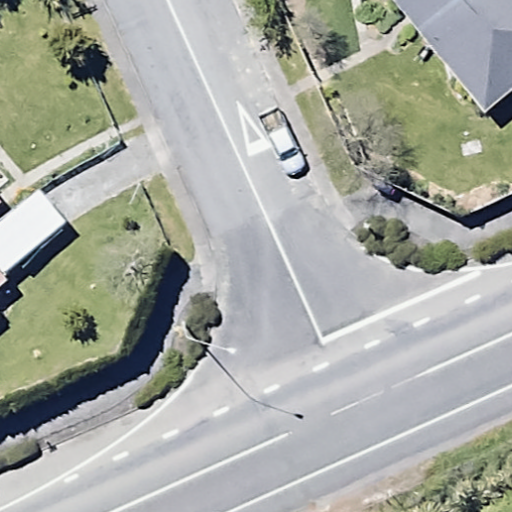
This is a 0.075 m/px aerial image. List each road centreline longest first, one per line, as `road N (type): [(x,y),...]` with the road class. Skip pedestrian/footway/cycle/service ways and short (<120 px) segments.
road 1 (residential): [(329,379),(147,0)]
road 2 (primary): [(34,511),(329,379)]
road 3 (primary): [(329,379),(511,295)]
